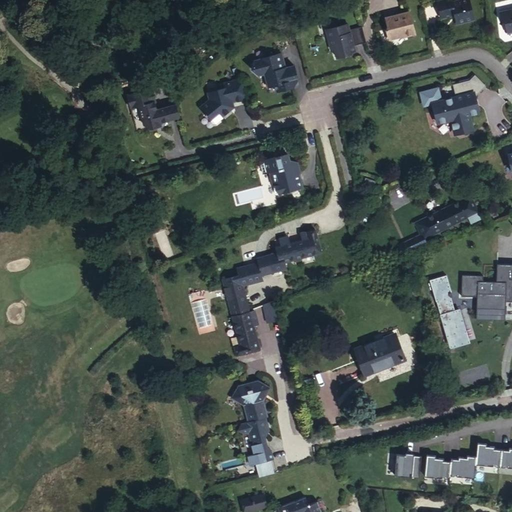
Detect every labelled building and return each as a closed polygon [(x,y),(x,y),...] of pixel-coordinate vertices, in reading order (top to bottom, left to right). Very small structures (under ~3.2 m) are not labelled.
[(436,0),(441,17),(454,13),(457,22),(474,17),(469,0),(436,0)] [(511,9),(499,11),(498,20),(503,23),(504,34),(509,33),(509,34),(511,33),(511,9)] [(388,37),(405,33),(405,34),(414,32),(409,10),(385,16),(387,27),(385,27),(388,37)] [(347,21),(325,27),(330,47),(334,46),(336,55),(346,53),(345,51),(350,50),(367,46),(362,24),(348,28),(347,21)] [(253,56),(249,65),(257,72),(262,70),(266,83),(272,82),(274,88),(292,83),(290,78),(289,75),(295,74),(292,62),(283,64),(279,50),(253,56)] [(244,95),(239,75),(222,79),(223,84),(205,89),(207,95),(197,102),(208,115),(217,108),(220,112),(228,106),(225,102),(230,98),(244,95)] [(151,86),(126,92),(129,105),(137,103),(142,122),(149,126),(151,123),(158,121),(158,120),(167,118),(164,105),(155,107),(153,99),(154,99),(151,86)] [(434,100),(440,121),(480,110),(475,89),(434,100)] [(174,102),(164,105),(167,118),(177,115),(174,102)] [(286,152),(258,159),(261,170),(267,168),(272,185),(275,184),(277,192),(301,186),(297,172),(299,172),(296,161),(289,163),(286,152)] [(472,192),(417,220),(424,237),(480,208),(472,192)] [(279,251),(269,254),(273,271),(288,267),(286,260),(323,251),(317,228),(308,230),(310,237),(304,238),(291,242),(283,244),(278,245),(279,251)] [(281,237),(283,244),(291,242),(289,235),(281,237)] [(269,254),(259,256),(260,261),(263,273),(273,271),(269,254)] [(241,273),(224,277),(234,315),(251,311),(244,283),(265,278),(263,273),(260,261),(239,267),(241,273)] [(511,301),(511,263),(503,263),(503,281),(488,280),(489,275),(466,275),(465,295),(481,296),(482,293),(485,293),(484,304),(486,305),(491,306),(495,307),(499,307),(503,307),(507,305),(510,306),(510,301),(511,301)] [(450,276),(433,280),(438,302),(439,302),(451,349),(470,344),(461,311),(456,312),(453,298),(455,298),(450,276)] [(274,302),(264,305),(268,322),(279,320),(274,302)] [(251,311),(234,315),(241,341),(235,343),(238,354),(261,348),(251,311)] [(354,348),(364,374),(375,371),(374,367),(381,364),(382,367),(406,359),(397,332),(354,348)] [(266,415),(269,414),(265,397),(267,394),(262,392),(268,382),(260,378),(239,383),(232,395),(244,402),(248,418),(266,415)] [(262,392),(267,394),(272,385),(268,382),(262,392)] [(242,420),(239,426),(245,430),(249,428),(252,438),(265,435),(269,428),(266,415),(248,418),(242,420)] [(511,448),(509,448),(509,450),(495,449),(495,447),(487,446),(487,444),(478,443),(476,456),(467,456),(467,458),(459,457),(458,459),(451,458),(451,462),(444,461),(444,459),(436,458),(436,456),(427,455),(425,477),(442,478),(442,477),(445,477),(444,478),(449,479),(450,476),(454,476),(454,475),(457,475),(457,476),(474,478),(475,464),(493,466),(493,465),(496,465),(496,466),(505,467),(505,466),(508,466),(507,467),(511,467),(511,448)] [(397,454),(395,475),(419,478),(421,456),(413,455),(413,458),(406,457),(406,455),(397,454)] [(262,492),(242,497),(246,510),(266,505),(262,492)] [(306,499),(272,507),(273,511),(319,511),(317,505),(308,507),(306,499)]
